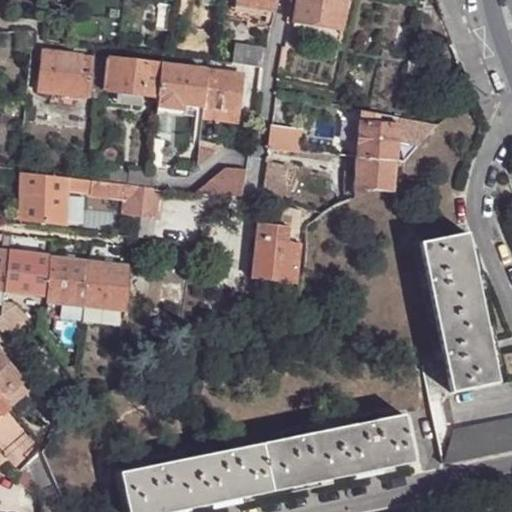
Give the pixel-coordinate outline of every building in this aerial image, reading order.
[(275,0),(225,0),(225,5),(274,13),(275,0)] [(297,0),(293,23),(314,27),(311,42),(336,47),(345,0),(297,0)] [(105,61),(106,50),(92,47),(90,59),(87,98),(102,100),(103,92),(105,61)] [(231,67),(258,71),(262,51),(234,47),(231,67)] [(38,92),(87,98),(90,59),(43,53),(38,92)] [(151,101),(157,102),(161,68),(105,61),(103,92),(115,94),(140,96),(142,97),(143,91),(152,91),(151,97),(151,101)] [(179,114),(179,105),(203,108),(207,75),(161,68),(157,102),(156,112),(179,114)] [(235,124),(236,112),(241,79),(207,75),(203,108),(202,120),(235,124)] [(138,110),(140,96),(115,94),(112,107),(138,110)] [(397,127),(376,124),(377,115),(361,112),(360,123),(358,137),(357,159),(394,163),(397,127)] [(352,136),(358,137),(360,123),(350,122),(349,134),(352,136)] [(434,128),(408,122),(407,147),(416,147),(434,128)] [(267,151),(298,154),(300,131),(270,127),(267,151)] [(153,139),(151,167),(161,168),(163,140),(153,139)] [(199,150),(196,170),(216,155),(199,150)] [(354,199),(373,192),(376,183),(392,184),(394,163),(357,159),(356,174),(354,199)] [(286,169),(266,166),(259,211),(273,212),(280,209),(286,169)] [(95,183),(112,185),(113,173),(96,171),(95,183)] [(244,174),(221,171),(216,175),(192,193),(241,199),(244,174)] [(128,187),(129,173),(113,173),(112,185),(114,186),(128,187)] [(153,182),(153,174),(150,174),(129,173),(128,187),(128,189),(136,189),(152,190),(153,182)] [(335,208),(354,199),(356,174),(340,173),(335,208)] [(65,225),(68,181),(24,176),(20,221),(65,226),(65,225)] [(78,191),(79,182),(68,181),(65,225),(73,226),(74,208),(78,209),(79,192),(78,191)] [(113,195),(114,186),(112,185),(95,183),(79,182),(78,191),(79,192),(113,195)] [(373,192),(392,194),(392,184),(376,183),(373,192)] [(128,189),(128,187),(114,186),(113,195),(128,197),(128,189)] [(132,216),(155,220),(159,197),(152,195),(153,192),(136,189),(132,216)] [(321,218),(335,208),(329,204),(318,212),(321,218)] [(250,280),(293,286),(299,246),(286,245),(288,230),(258,225),(250,280)] [(472,265),(466,237),(418,247),(450,396),(499,386),(491,350),(472,265)] [(0,294),(4,295),(9,253),(0,251),(0,294)] [(52,258),(9,253),(4,295),(47,301),(52,258)] [(83,312),(90,263),(52,258),(47,301),(46,308),(83,312)] [(128,268),(90,263),(83,312),(119,317),(126,318),(128,268)] [(15,308),(0,318),(0,333),(22,317),(15,308)] [(117,330),(119,317),(83,312),(81,325),(117,330)] [(0,400),(7,409),(26,394),(0,362),(0,400)] [(0,420),(13,436),(9,440),(17,449),(21,446),(33,460),(38,455),(42,451),(7,409),(0,400),(0,420)] [(74,421),(85,413),(79,405),(68,413),(74,421)] [(67,427),(74,421),(68,413),(61,419),(67,427)] [(190,511),(413,465),(403,418),(118,478),(125,511),(190,511)] [(511,453),(511,421),(453,433),(443,468),(511,453)] [(56,495),(46,472),(39,479),(36,482),(45,498),(56,495)]
